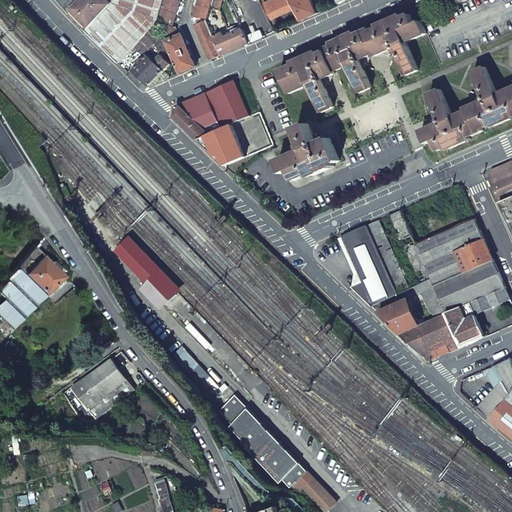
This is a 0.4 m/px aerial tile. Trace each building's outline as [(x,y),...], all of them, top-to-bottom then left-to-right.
[(56,0),(69,13),(82,0),(56,0)] [(82,0),(69,13),(72,17),(87,32),(115,3),(116,0),(82,0)] [(107,51),(120,63),(134,48),(159,22),(165,0),(116,0),(115,3),(87,32),(107,51)] [(175,61),(181,74),(197,67),(183,35),(179,37),(175,26),(174,26),(181,0),(165,0),(159,22),(175,61)] [(198,0),(194,17),(207,20),(211,7),(212,0),(198,0)] [(212,0),(211,7),(221,10),(224,0),(212,0)] [(274,0),(265,4),(272,19),(296,8),(291,0),(274,0)] [(301,21),(317,14),(311,0),(291,0),(296,8),(301,21)] [(405,57),(412,73),(419,70),(407,43),(427,34),(421,21),(415,24),(410,14),(403,18),(402,15),(389,21),(405,57)] [(207,20),(195,26),(210,61),(221,56),(214,38),(213,35),(210,29),(207,20)] [(318,52),(292,63),(294,66),(280,72),(290,94),(310,85),(322,113),(335,107),(326,89),(329,81),(331,82),(334,75),(335,74),(334,72),(348,66),(360,93),(372,88),(364,70),(368,62),(370,62),(373,55),(374,54),(375,57),(383,53),(391,57),(391,55),(399,58),(407,76),(412,73),(405,57),(389,21),(377,26),(378,28),(372,31),(371,29),(357,35),(355,32),(330,43),(331,46),(325,49),(326,52),(319,55),(318,52)] [(159,22),(134,48),(140,53),(148,45),(152,48),(158,59),(156,62),(149,55),(144,61),(142,59),(131,70),(140,79),(149,87),(164,72),(171,65),(175,61),(159,22)] [(214,38),(221,56),(244,46),(250,44),(244,30),(239,32),(238,30),(229,34),(230,36),(226,38),(224,34),(214,38)] [(462,113),(472,136),(484,131),(483,128),(489,126),(490,128),(511,118),(511,88),(498,95),(486,67),(474,72),(482,90),(478,98),(476,98),(474,106),(466,109),(467,111),(462,113)] [(251,116),(236,82),(215,91),(225,112),(230,125),(233,124),(251,116)] [(445,148),(446,150),(471,140),(470,137),(472,136),(462,113),(453,117),(442,90),(429,95),(437,113),(434,121),(433,121),(445,148)] [(217,116),(207,94),(176,108),(175,118),(186,129),(198,140),(222,129),(217,116)] [(217,116),(222,129),(230,125),(225,112),(217,116)] [(429,128),(421,132),(427,144),(434,141),(438,151),(445,148),(433,121),(432,120),(429,128)] [(226,167),(247,156),(233,124),(230,125),(222,129),(198,140),(223,165),(226,167)] [(300,135),(317,174),(335,167),(334,164),(341,161),(331,139),(330,139),(322,136),(321,138),(313,134),(309,124),(298,129),(300,135)] [(295,181),(309,175),(310,178),(317,174),(300,135),(299,136),(303,146),(300,148),(301,151),(278,162),(284,174),(291,171),(295,181)] [(490,178),(501,203),(511,198),(511,162),(495,169),(493,170),(490,178)] [(511,198),(501,203),(511,227),(511,198)] [(417,245),(402,210),(391,215),(421,284),(432,279),(417,245)] [(476,219),(417,245),(432,279),(435,286),(495,260),(476,219)] [(410,289),(380,220),(367,226),(399,294),(410,289)] [(343,236),(363,282),(359,284),(351,287),(371,306),(399,294),(367,226),(343,236)] [(144,286),(164,307),(179,293),(128,240),(120,248),(151,280),(144,286)] [(62,276),(33,247),(17,267),(45,294),(62,276)] [(495,260),(435,286),(447,313),(447,314),(471,304),(475,312),(492,304),(488,296),(505,289),(507,288),(495,260)] [(16,324),(45,294),(17,267),(1,287),(9,295),(5,300),(0,305),(0,304),(0,319),(3,323),(4,321),(8,317),(16,324)] [(435,286),(432,279),(421,284),(415,286),(419,294),(423,292),(435,319),(447,313),(435,286)] [(477,315),(511,301),(505,289),(488,296),(492,304),(475,312),(476,314),(477,315)] [(420,325),(410,300),(378,313),(400,334),(420,325)] [(486,337),(471,304),(447,314),(462,348),(486,337)] [(442,356),(462,348),(447,313),(435,319),(420,325),(400,334),(429,362),(442,356)] [(4,321),(11,328),(16,324),(8,317),(4,321)] [(114,358),(70,390),(85,411),(88,410),(94,419),(136,390),(135,389),(116,361),(114,358)] [(511,391),(511,358),(494,367),(502,382),(497,388),(478,409),(490,419),(511,391)] [(494,367),(487,370),(497,388),(502,382),(494,367)] [(511,391),(490,419),(511,437),(511,391)] [(308,472),(309,472),(235,396),(218,413),(231,426),(229,428),(242,442),(240,443),(282,483),(284,481),(291,489),(298,482),(308,472)] [(308,472),(298,482),(304,488),(314,478),(308,472)] [(304,488),(327,511),(328,511),(338,503),(314,478),(304,488)] [(187,502),(189,511),(225,511),(225,510),(187,502)]
